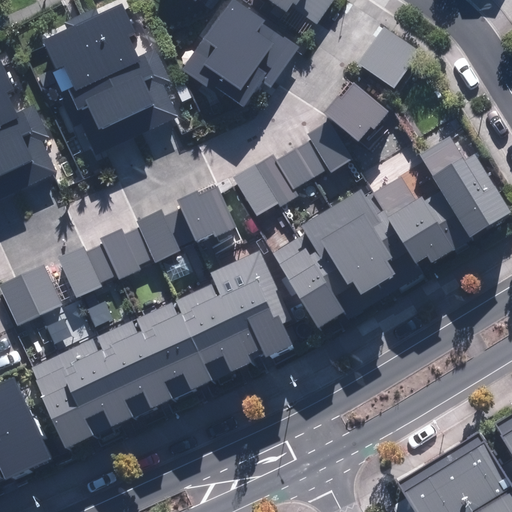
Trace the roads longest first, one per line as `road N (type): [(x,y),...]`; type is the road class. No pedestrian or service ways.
road 1 (residential): [(373,0),(307,105),(272,133),(0,257)]
road 2 (tertiary): [(307,415),(511,293)]
road 3 (tertiary): [(102,511),(307,415)]
road 4 (tertiary): [(511,357),(327,462)]
road 5 (tertiary): [(327,462),(215,511)]
